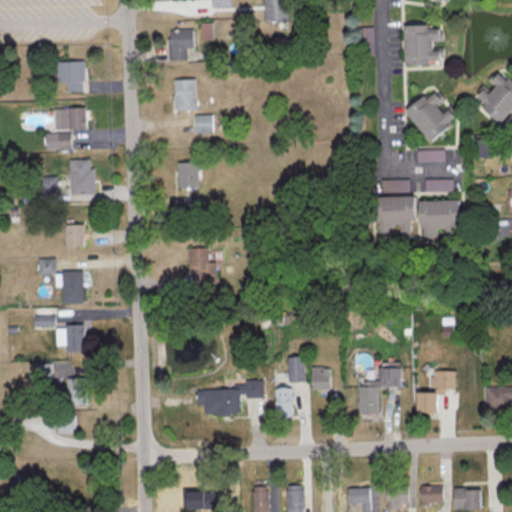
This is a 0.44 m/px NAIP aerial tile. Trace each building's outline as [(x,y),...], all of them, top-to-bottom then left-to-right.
[(292,21),(291,0),(266,0),(267,21),(292,21)] [(408,65),(446,63),(444,23),(407,24),(408,65)] [(172,28),(172,59),(190,59),(190,47),(196,47),(196,28),(172,28)] [(87,91),(87,61),(59,61),(59,82),(70,82),(70,91),(87,91)] [(511,77),(510,79),(501,71),(478,97),(506,122),(511,115),(511,77)] [(199,109),(199,79),(175,79),(175,109),(199,109)] [(409,110),(432,141),(461,120),(438,88),(409,110)] [(71,129),(89,129),(89,107),(70,107),(71,129)] [(197,132),(215,132),(215,115),(197,115),(197,132)] [(60,146),(73,146),(73,134),(60,134),(60,146)] [(495,139),(476,139),(476,157),(495,157),(495,139)] [(98,193),(97,158),(73,159),(74,194),(98,193)] [(180,161),(180,188),(201,188),(201,161),(180,161)] [(463,199),(420,199),(420,195),(380,195),(380,231),(418,231),(418,226),(430,226),(430,233),(443,233),(464,233),(463,199)] [(67,246),(87,246),(87,224),(67,224),(67,246)] [(219,261),(212,261),(212,247),(191,247),(191,284),(219,284),(219,261)] [(42,259),(42,272),(56,272),(56,259),(42,259)] [(65,270),(65,302),(87,302),(87,270),(65,270)] [(87,325),(59,325),(59,345),(68,345),(68,351),(87,351),(87,325)] [(306,357),(291,357),(291,381),(306,381),(306,357)] [(333,389),(333,366),(314,366),(314,389),(333,389)] [(382,413),(382,387),(406,387),(406,367),(383,367),(383,380),(361,380),(361,413),(382,413)] [(420,412),(442,413),(442,390),(457,390),(457,370),(434,370),(434,391),(420,391),(420,412)] [(70,378),(70,406),(89,406),(89,378),(70,378)] [(244,388),(199,389),(199,403),(205,403),(205,414),(243,414),(243,398),(265,398),(264,380),(244,380),(244,388)] [(511,409),(511,403),(511,384),(490,384),(490,409),(511,409)] [(279,387),(279,417),(296,417),(296,387),(279,387)] [(59,432),(76,432),(76,415),(59,415),(59,432)] [(10,473),(10,493),(29,493),(29,473),(10,473)] [(255,511),(271,511),(271,481),(255,481),(255,511)] [(304,511),(305,485),(290,485),(290,511),(304,511)] [(389,508),(415,508),(415,486),(389,486),(389,508)] [(446,486),(423,486),(423,506),(446,506),(446,486)] [(374,488),(352,488),(352,503),(364,503),(364,511),(374,511),(374,488)] [(455,509),(484,509),(484,488),(455,488),(455,509)]
